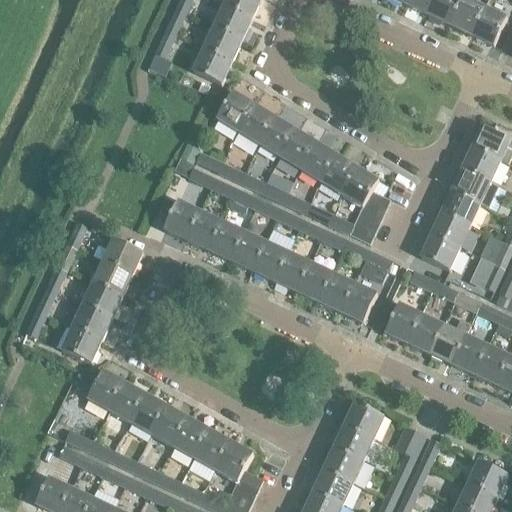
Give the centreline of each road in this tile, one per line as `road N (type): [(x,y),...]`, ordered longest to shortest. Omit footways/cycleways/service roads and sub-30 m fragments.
road 1 (residential): [(350,352),(175,271),(133,357),(304,448)]
road 2 (residential): [(299,0),(264,73),(433,176)]
road 3 (residential): [(511,427),(350,352)]
road 4 (residential): [(483,74),(323,0)]
